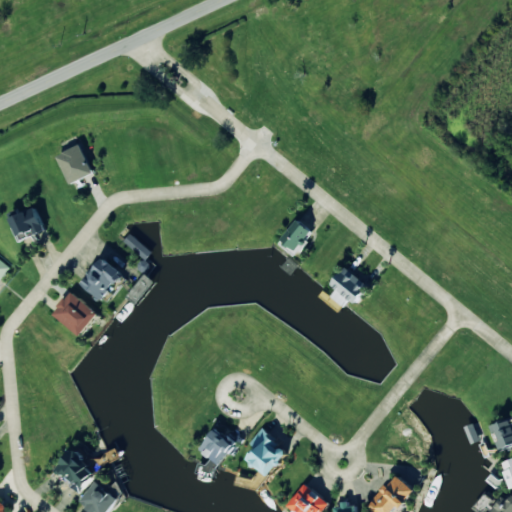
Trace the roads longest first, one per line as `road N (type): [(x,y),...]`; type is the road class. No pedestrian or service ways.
road 1 (residential): [(260,145),(219,188),(118,199),(9,334),(23,483),(56,511)]
road 2 (residential): [(134,42),(511,351)]
road 3 (residential): [(465,313),(349,452),(336,451),(253,386)]
road 4 (residential): [(0,104),(223,0)]
